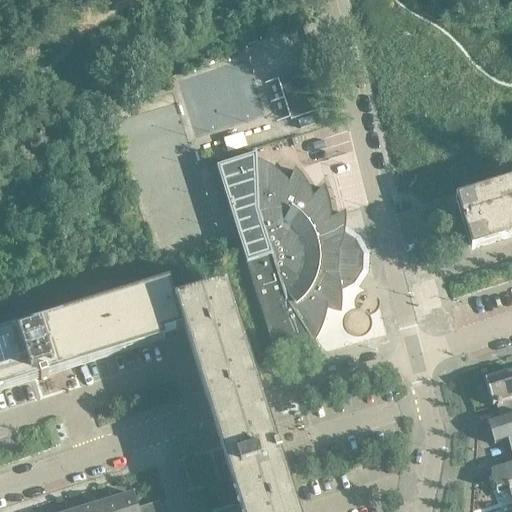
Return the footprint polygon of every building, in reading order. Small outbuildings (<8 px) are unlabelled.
[(304,71),(277,80),(290,120),(317,112),(304,71)] [(341,302),(341,292),(353,285),(362,272),(362,256),(355,242),(344,234),(345,231),(345,219),(345,212),(331,219),(331,215),(330,211),(329,200),(326,192),(323,186),(313,197),(312,194),(309,188),(303,179),(298,172),(294,168),(288,183),(286,180),(280,175),(274,169),(266,165),(259,161),(256,160),(255,152),(254,152),(254,156),(215,168),(262,318),(276,360),(314,347),(316,351),(318,350),(314,343),(316,340),(319,334),(323,324),(326,313),(327,306),(340,315),(341,311),(341,302)] [(511,188),(456,206),(469,246),(511,232),(511,188)] [(245,371),(220,291),(169,307),(164,291),(0,342),(0,386),(32,376),(31,372),(37,370),(40,381),(47,379),(44,368),(50,366),(51,370),(176,331),(176,330),(188,327),(205,383),(218,425),(245,511),(289,511),(273,461),(281,458),(279,451),(271,454),(245,371)] [(500,420),(511,416),(511,372),(484,381),(492,406),(496,405),(500,420)] [(511,416),(500,420),(487,424),(493,446),(507,441),(511,456),(511,416)] [(511,466),(490,473),(497,496),(509,493),(511,503),(511,466)] [(138,511),(137,510),(132,495),(107,503),(109,511),(138,511)] [(84,511),(109,511),(107,503),(84,510),(84,511)] [(138,511),(160,511),(158,503),(137,510),(138,511)]
